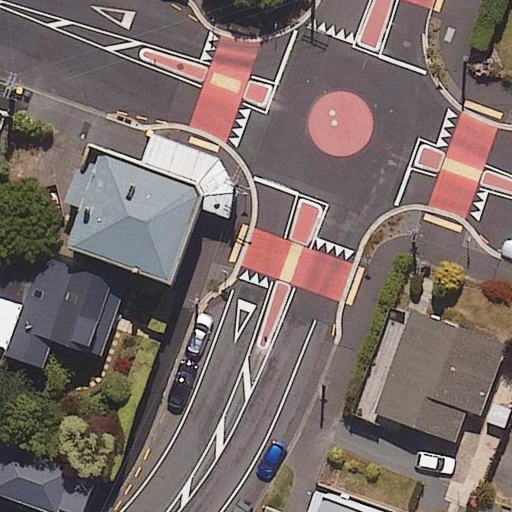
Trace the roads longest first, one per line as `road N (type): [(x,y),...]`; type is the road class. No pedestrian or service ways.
road 1 (tertiary): [(351,134),(183,511)]
road 2 (residential): [(1,0),(351,134)]
road 3 (residential): [(351,134),(511,191)]
road 4 (tertiary): [(400,0),(351,134)]
